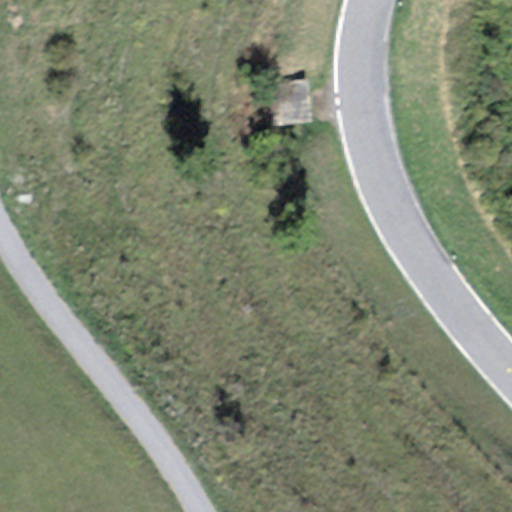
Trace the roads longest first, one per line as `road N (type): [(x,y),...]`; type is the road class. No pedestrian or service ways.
road 1 (tertiary): [(511,366),(481,331),(378,168),(364,116),(365,40),(376,0)]
road 2 (unclassified): [(0,223),(200,511)]
